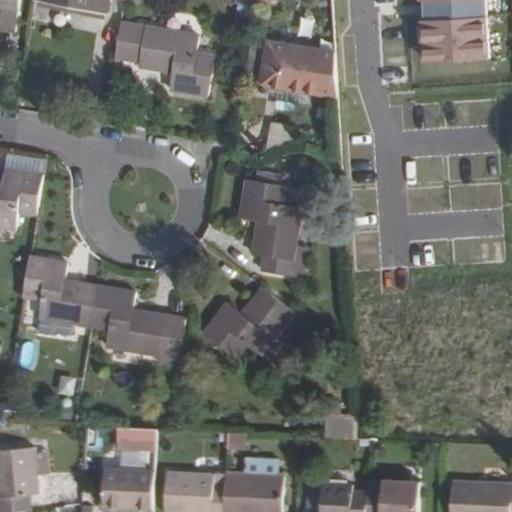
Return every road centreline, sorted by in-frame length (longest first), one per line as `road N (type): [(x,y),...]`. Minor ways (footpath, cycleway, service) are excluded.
road 1 (residential): [(103,169),(91,211),(104,237),(144,254),(183,235)]
road 2 (residential): [(183,235),(194,193),(181,167),(141,150),(103,169)]
